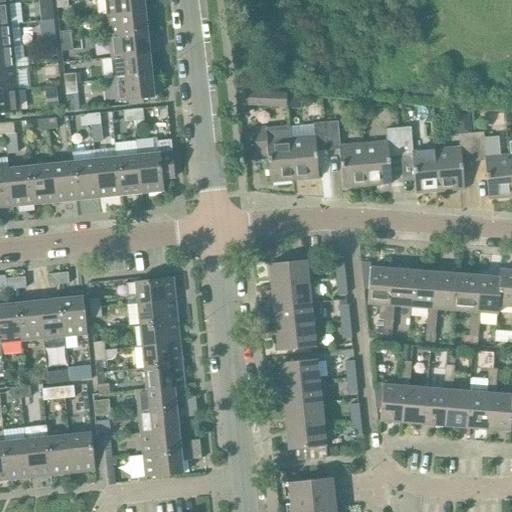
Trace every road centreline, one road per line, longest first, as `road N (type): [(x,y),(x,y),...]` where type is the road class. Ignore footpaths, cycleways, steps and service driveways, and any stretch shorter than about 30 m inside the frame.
road 1 (residential): [(511,231),(346,220),(215,229)]
road 2 (residential): [(243,483),(215,229)]
road 3 (residential): [(215,229),(187,0)]
road 4 (residential): [(0,252),(215,229)]
road 5 (residential): [(511,488),(422,487),(382,467),(372,445)]
road 6 (residential): [(102,511),(112,496),(243,483)]
